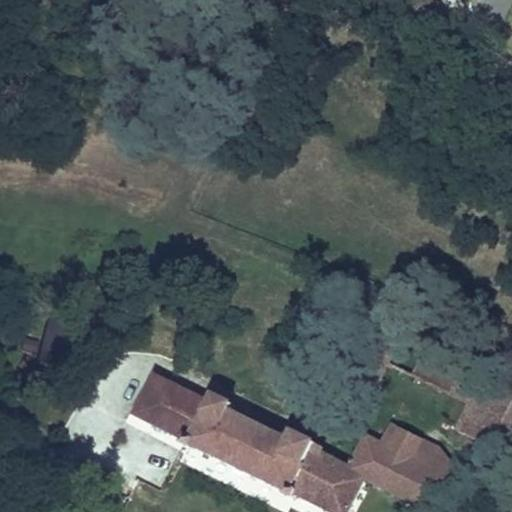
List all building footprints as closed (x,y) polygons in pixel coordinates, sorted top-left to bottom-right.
[(97,335),(51,323),(43,353),(69,361),(73,346),(93,351),(97,335)] [(385,369),(398,344),(369,330),(327,415),(357,430),(386,370),(385,369)] [(69,361),(43,353),(41,362),(67,369),(69,361)] [(511,391),(484,378),(481,385),(422,356),(415,371),(410,381),(453,402),(455,399),(471,407),(457,437),(491,454),(511,463),(511,391)] [(25,357),(20,366),(27,371),(33,361),(25,357)] [(286,445),(230,418),(234,410),(213,400),(209,407),(178,392),(154,380),(134,420),(185,446),(183,449),(190,453),(192,449),(287,496),(285,500),(292,503),(294,500),(318,511),(351,511),(365,485),(418,511),(420,511),(432,511),(447,483),(448,481),(381,448),(367,441),(351,472),(320,457),(323,452),(291,436),(286,445)] [(439,452),(390,428),(381,448),(448,481),(447,483),(457,476),(439,452)]
